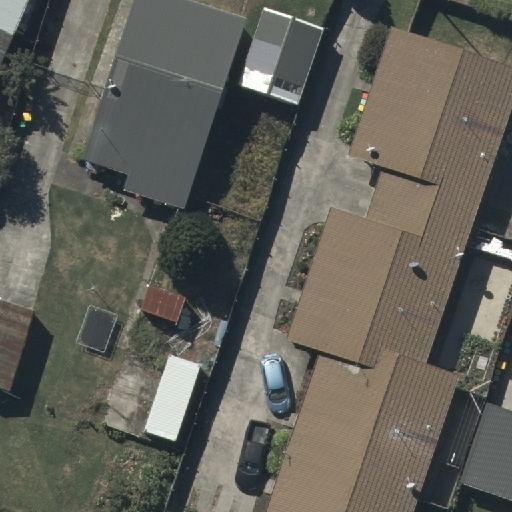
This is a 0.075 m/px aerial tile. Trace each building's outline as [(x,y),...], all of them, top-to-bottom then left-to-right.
[(0,0),(0,39),(16,0),(0,0)] [(238,7),(214,0),(123,0),(77,146),(122,160),(117,177),(177,196),(238,7)] [(317,20),(261,0),(258,0),(232,73),(290,94),(317,20)] [(427,376),(511,103),(511,77),(391,36),(346,168),(381,180),(364,230),(330,218),(284,353),(318,364),(268,511),(413,511),(456,385),(427,376)] [(30,299),(0,291),(0,380),(7,383),(30,299)] [(511,406),(479,395),(454,474),(511,492),(511,406)]
